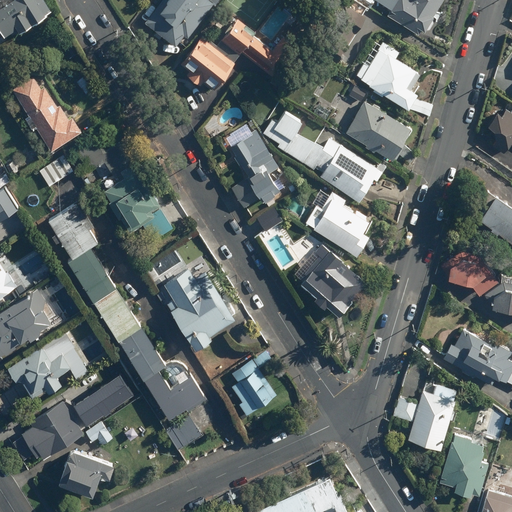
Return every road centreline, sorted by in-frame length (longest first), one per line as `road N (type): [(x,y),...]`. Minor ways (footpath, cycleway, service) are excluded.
road 1 (residential): [(80,0),(346,415)]
road 2 (residential): [(493,0),(367,420)]
road 3 (residential): [(346,415),(142,511)]
